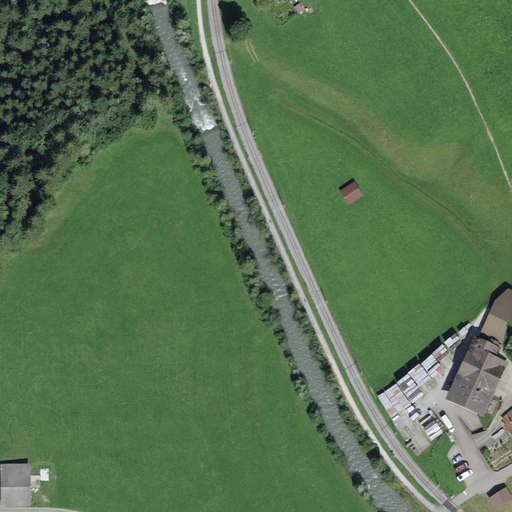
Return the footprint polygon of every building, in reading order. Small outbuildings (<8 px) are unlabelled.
[(342,192),(349,203),(361,195),(353,185),(342,192)] [(489,315),(472,352),(490,360),(494,350),(499,353),(506,328),(504,327),(507,322),(489,315)] [(502,366),(490,360),(472,352),(452,397),(482,410),(502,366)] [(5,493),(26,493),(27,466),(5,466),(5,493)] [(497,507),(510,499),(505,491),(492,499),(497,507)] [(5,503),(26,503),(26,493),(5,493),(5,503)]
